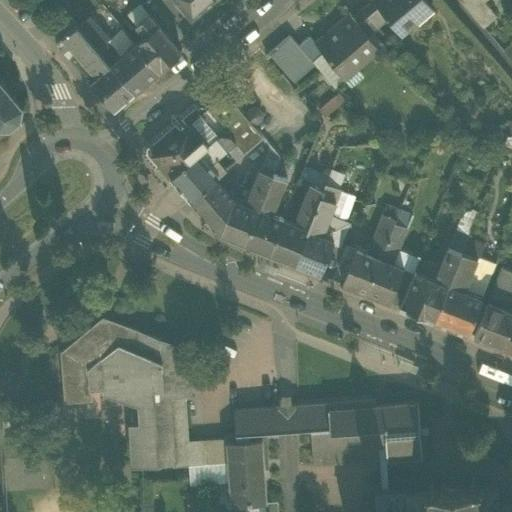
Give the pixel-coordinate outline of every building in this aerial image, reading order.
[(178,0),(181,3),(178,6),(192,21),(206,9),(204,6),(210,0),(178,0)] [(372,0),(371,0),(362,8),(378,26),(388,18),(372,0)] [(372,0),(388,18),(402,34),(416,22),(412,18),(429,3),(426,0),(372,0)] [(484,0),(460,0),(483,26),(495,16),(483,1),(484,0)] [(127,13),(135,23),(147,13),(139,3),(127,13)] [(368,34),(378,26),(362,8),(353,16),(368,34)] [(144,34),(135,42),(159,69),(180,51),(147,13),(135,23),(144,34)] [(324,53),(340,71),(351,62),(356,68),(357,67),(355,64),(377,47),(378,49),(380,48),(368,34),(353,16),(351,13),(316,42),(315,43),(324,53)] [(77,25),(110,63),(122,53),(89,14),(77,25)] [(64,36),(97,75),(110,63),(77,25),(64,36)] [(286,71),(306,54),(298,44),(290,34),(270,52),(286,71)] [(309,34),(298,44),(306,54),(313,62),(324,53),(315,43),(316,42),(309,34)] [(154,74),(159,69),(135,42),(130,46),(154,74)] [(134,91),(154,74),(130,46),(122,53),(110,63),(134,91)] [(340,71),(324,53),(313,62),(315,64),(334,86),(345,77),(340,71)] [(313,62),(306,54),(286,71),(295,81),(315,64),(313,62)] [(351,62),(340,71),(345,77),(352,85),(363,76),(356,68),(351,62)] [(134,91),(110,63),(97,75),(90,81),(113,108),(134,91)] [(14,90),(16,92),(20,88),(6,71),(2,75),(3,77),(14,90)] [(0,125),(8,125),(9,128),(12,128),(11,124),(19,118),(22,120),(23,117),(20,116),(22,106),(25,105),(24,103),(21,104),(13,94),(16,92),(14,90),(11,92),(0,79),(3,77),(2,75),(1,75),(0,76),(0,125)] [(217,136),(227,127),(244,113),(225,91),(210,104),(190,121),(209,143),(217,136)] [(152,154),(190,121),(210,104),(195,100),(151,139),(153,142),(146,147),(146,153),(156,164),(161,165),(152,154)] [(252,107),(244,113),(255,126),(263,119),(263,113),(258,106),(252,107)] [(255,126),(244,113),(227,127),(247,151),(264,136),(255,126)] [(161,165),(170,175),(200,151),(209,143),(190,121),(152,154),(161,165)] [(209,143),(200,151),(210,162),(227,148),(217,136),(209,143)] [(219,174),(210,162),(200,151),(170,175),(190,198),(216,176),(219,174)] [(285,177),(290,166),(278,161),(273,173),(285,177)] [(245,202),(259,207),(273,173),(260,167),(245,202)] [(345,172),(332,167),(329,174),(326,182),(339,187),(345,172)] [(315,184),(324,187),(326,182),(329,174),(320,171),(315,184)] [(285,177),(273,173),(259,207),(273,213),(287,178),(285,177)] [(190,198),(197,206),(222,184),(216,176),(190,198)] [(299,218),(296,223),(307,228),(321,195),(324,187),(315,184),(311,182),(298,215),(299,218)] [(339,187),(326,182),(324,187),(321,195),(335,200),(340,188),(339,187)] [(233,197),(222,184),(197,206),(219,232),(233,197)] [(307,228),(322,234),(330,215),(335,200),(321,195),(307,228)] [(245,202),(233,197),(219,232),(245,243),(259,207),(245,202)] [(372,249),(370,253),(380,257),(395,221),(400,209),(387,203),(369,248),(372,249)] [(283,218),(273,213),(259,207),(245,243),(269,252),(283,218)] [(461,213),(455,230),(467,235),(477,210),(472,208),(466,210),(461,213)] [(395,221),(407,226),(411,214),(400,209),(395,221)] [(348,223),(330,215),(322,234),(334,239),(332,242),(339,245),(348,223)] [(296,223),(283,218),(269,252),(294,262),(307,228),(296,223)] [(395,221),(380,257),(392,262),(397,249),(407,226),(395,221)] [(320,273),(332,242),(334,239),(322,234),(307,228),(294,262),(320,273)] [(448,246),(461,251),(467,236),(467,235),(455,230),(448,246)] [(484,243),(467,236),(461,251),(477,257),(478,255),(484,243)] [(320,273),(332,278),(344,248),(339,245),(332,242),(320,273)] [(434,278),(447,283),(461,251),(448,246),(447,245),(434,278)] [(366,291),(380,257),(370,253),(355,247),(342,282),(366,291)] [(397,249),(392,262),(404,267),(414,271),(414,270),(419,257),(397,249)] [(477,257),(461,251),(447,283),(475,294),(482,297),(496,263),(478,255),(477,257)] [(404,267),(392,262),(380,257),(366,291),(390,301),(391,299),(399,277),(404,267)] [(487,300),(511,309),(511,270),(501,266),(487,300)] [(400,305),(406,307),(420,272),(414,270),(414,271),(409,281),(401,303),(400,305)] [(434,278),(420,272),(406,307),(433,318),(447,283),(434,278)] [(409,281),(399,277),(391,299),(401,303),(409,281)] [(433,318),(461,329),(475,294),(447,283),(433,318)] [(482,297),(475,294),(461,329),(467,332),(482,297)] [(474,334),(502,346),(511,320),(511,309),(487,300),(474,334)] [(172,463),(173,465),(188,464),(190,464),(188,439),(185,396),(182,356),(173,353),(168,351),(162,355),(161,340),(162,338),(144,332),(138,337),(138,329),(103,316),(92,325),(94,347),(88,348),(87,346),(81,339),(71,347),(73,369),(62,370),(64,401),(92,399),(91,390),(102,389),(103,393),(116,392),(117,397),(130,396),(130,401),(144,400),(144,403),(143,403),(144,409),(145,409),(146,422),(145,422),(146,438),(131,439),(133,466),(145,465),(172,463)] [(511,320),(502,346),(511,349),(511,320)] [(60,351),(62,370),(73,369),(71,347),(81,339),(87,346),(88,348),(94,347),(92,325),(60,351)] [(189,348),(162,338),(161,340),(162,355),(168,351),(173,353),(182,356),(185,396),(193,395),(189,348)] [(313,464),(379,459),(386,459),(422,456),(418,401),(376,405),(375,398),(295,404),(297,428),(311,427),(313,464)] [(295,404),(278,405),(280,430),(297,428),(295,404)] [(234,408),(236,432),(236,433),(260,431),(280,430),(278,405),(234,408)] [(130,423),(131,439),(146,438),(145,422),(130,423)] [(261,438),(260,431),(236,433),(236,432),(224,433),(224,437),(225,458),(227,458),(263,455),(262,438),(261,438)] [(227,461),(227,458),(225,458),(224,437),(201,438),(203,463),(227,461)] [(190,464),(203,463),(201,438),(188,439),(190,464)] [(231,504),(249,503),(264,502),(267,502),(267,501),(263,455),(227,458),(227,461),(229,478),(231,504)] [(388,490),(386,459),(379,459),(381,490),(388,490)] [(189,481),(229,478),(227,461),(203,463),(190,464),(188,464),(189,481)] [(511,511),(511,501),(498,502),(497,489),(500,488),(500,485),(497,485),(497,482),(493,482),(493,485),(482,486),(482,484),(475,484),(475,478),(470,478),(470,484),(463,484),(462,480),(451,481),(440,481),(441,485),(433,485),(433,480),(428,480),(428,486),(421,487),(421,488),(411,489),(410,486),(407,486),(407,489),(396,489),(396,488),(391,488),(391,489),(388,490),(381,490),(378,490),(378,488),(375,488),(375,490),(374,490),(374,493),(376,493),(376,511),(511,511)] [(265,511),(278,511),(277,500),(267,501),(267,502),(264,502),(265,511)] [(265,511),(264,502),(249,503),(250,511),(265,511)]
